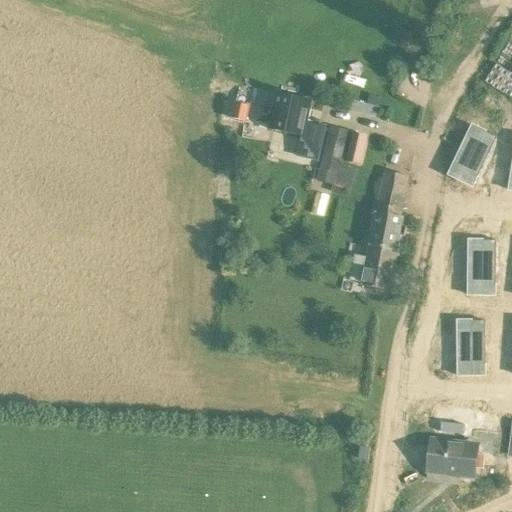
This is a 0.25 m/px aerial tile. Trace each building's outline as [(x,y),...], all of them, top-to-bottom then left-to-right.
[(511,32),(493,64),(510,74),(511,71),(511,32)] [(325,126),(306,122),(310,99),(278,92),(275,108),(259,105),(256,121),(258,121),(257,126),(301,136),(297,156),(318,161),(325,126)] [(246,121),(249,105),(235,102),(232,117),(246,121)] [(330,127),(316,180),(351,189),(356,170),(341,167),(346,149),(350,131),(330,127)] [(369,136),(352,131),(344,163),(361,167),(369,136)] [(467,136),(448,174),(461,180),(466,170),(478,176),(497,137),(486,131),(480,142),(467,136)] [(487,167),(485,179),(493,180),(494,169),(487,167)] [(383,171),(362,285),(389,290),(397,250),(397,251),(404,217),(402,217),(410,176),(383,171)] [(500,200),(502,188),(494,186),(492,198),(500,200)] [(327,213),(328,194),(314,193),(313,212),(327,213)] [(469,252),(469,295),(483,295),(483,283),(496,283),(496,240),(484,240),(484,252),(469,252)] [(448,289),(447,301),(455,301),(456,289),(448,289)] [(511,289),(503,289),(503,301),(511,301),(511,289)] [(473,332),(458,333),(458,375),(473,375),(473,364),(486,363),(485,320),(473,320),(473,332)] [(429,372),(437,373),(439,361),(431,360),(429,372)] [(500,368),(492,368),(492,380),(500,380),(500,368)] [(423,419),(422,429),(434,430),(435,421),(423,419)] [(476,479),(480,441),(430,436),(426,474),(450,477),(449,479),(460,481),(460,477),(476,479)] [(364,443),(362,454),(371,456),(372,444),(364,443)]
